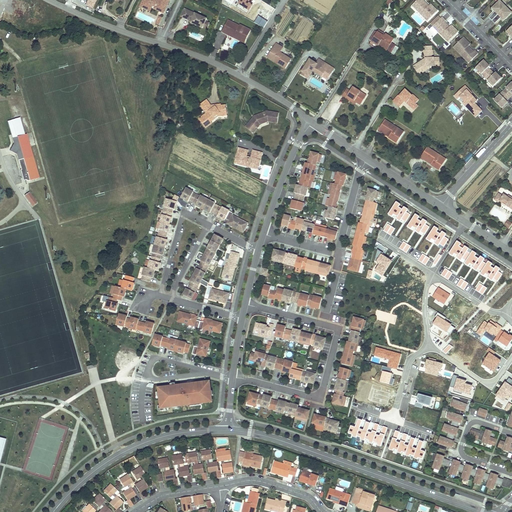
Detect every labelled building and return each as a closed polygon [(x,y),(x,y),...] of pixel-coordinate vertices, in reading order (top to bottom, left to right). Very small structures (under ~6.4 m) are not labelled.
[(97,0),(88,0),(86,5),(93,8),(97,0)] [(165,5),(167,5),(169,0),(168,0),(158,0),(157,2),(152,0),(143,0),(140,8),(150,12),(151,9),(153,6),(156,7),(155,8),(161,10),(164,9),(165,5)] [(240,0),(240,1),(239,3),(239,4),(250,10),(254,5),(252,3),(254,0),(240,0)] [(428,6),(427,7),(425,6),(425,3),(423,1),(423,0),(416,0),(413,3),(417,7),(417,10),(427,21),(437,11),(430,4),(428,6)] [(492,21),(505,7),(500,1),(492,9),(495,11),(489,17),(492,21)] [(250,10),(239,4),(237,7),(248,14),(250,10)] [(163,16),(167,5),(165,5),(164,9),(161,10),(155,8),(156,7),(153,6),(151,9),(159,12),(158,14),(163,16)] [(504,21),(511,14),(511,13),(505,7),(492,21),(495,24),(502,18),(504,21)] [(208,19),(188,10),(184,18),(191,22),(191,23),(196,25),(197,24),(199,25),(198,26),(203,29),(204,27),(206,22),(208,19)] [(449,27),(448,29),(446,27),(446,24),(444,22),(445,20),(442,17),(434,24),(437,28),(437,31),(448,42),(458,32),(451,25),(449,27)] [(234,36),(238,38),(242,40),(242,38),(246,40),(251,30),(240,25),(239,26),(228,20),(222,31),(227,34),(228,31),(233,34),(234,33),(236,34),(234,36)] [(431,37),(433,34),(427,28),(425,32),(431,37)] [(228,31),(227,34),(244,42),(246,40),(242,38),(242,40),(238,38),(234,36),(236,34),(234,33),(233,34),(228,31)] [(384,47),(385,46),(386,45),(389,46),(394,39),(385,34),(384,36),(377,32),(371,41),(378,45),(380,43),(381,44),(380,45),(384,47)] [(468,49),(466,48),(468,46),(470,44),(463,37),(453,47),(464,58),(467,58),(470,61),(478,54),(475,50),(473,52),(471,49),(468,49)] [(234,49),(238,41),(234,39),(230,47),(234,49)] [(275,49),(272,53),(270,57),(276,61),(277,60),(278,61),(277,63),(286,68),(291,59),(280,52),(283,47),(276,43),(272,48),(275,49)] [(431,58),(431,55),(432,55),(432,50),(431,50),(431,46),(422,46),(423,50),(422,50),(422,55),(423,55),(425,58),(425,60),(422,62),(421,61),(417,64),(418,65),(414,68),(418,73),(423,70),(422,68),(425,67),(440,66),(439,58),(439,57),(431,58)] [(272,48),(267,57),(277,63),(278,61),(277,60),(276,61),(270,57),(272,53),(275,49),(272,48)] [(332,71),(327,68),(328,65),(318,59),(315,63),(311,61),(309,65),(307,64),(307,63),(305,66),(300,75),(305,78),(311,70),(312,71),(321,77),(323,74),(329,77),(332,71)] [(491,71),(488,68),(489,67),(483,60),(475,68),(484,77),(491,71)] [(430,66),(425,67),(422,68),(423,70),(418,73),(419,75),(429,68),(430,66)] [(501,79),(495,73),(494,74),(491,71),(484,77),(493,86),(501,79)] [(511,95),(511,83),(503,92),(509,98),(511,95)] [(329,94),(332,88),(325,84),(321,90),(329,94)] [(459,99),(476,117),(482,111),(475,103),(478,100),(471,94),(472,93),(465,86),(453,96),(458,100),(459,99)] [(360,105),(366,96),(353,87),(350,91),(347,88),(342,95),(344,96),(346,98),(347,96),(356,102),(360,105)] [(400,105),(404,100),(405,99),(413,106),(416,103),(419,99),(413,94),(412,95),(405,89),(399,96),(398,95),(394,100),(400,105)] [(506,101),(509,98),(503,92),(493,101),(501,108),(507,102),(506,101)] [(221,104),(216,105),(216,106),(215,107),(212,107),(211,106),(206,99),(200,104),(206,113),(201,117),(202,118),(199,120),(204,126),(208,123),(208,124),(211,121),(215,119),(214,118),(220,113),(227,112),(226,105),(221,106),(221,104)] [(413,106),(405,99),(404,100),(415,110),(418,106),(416,103),(413,106)] [(279,113),(267,111),(256,115),(254,118),(253,117),(245,126),(253,132),(257,127),(256,125),(258,122),(267,120),(268,121),(277,123),(279,113)] [(17,150),(16,151),(15,153),(17,154),(18,161),(20,160),(23,169),(21,170),(20,170),(23,180),(26,180),(27,179),(29,178),(30,180),(39,178),(30,146),(28,146),(28,144),(30,144),(27,134),(25,134),(20,118),(11,120),(16,137),(12,138),(14,144),(13,146),(16,148),(17,148),(18,150),(17,150)] [(11,120),(8,121),(12,138),(16,137),(11,120)] [(381,133),(382,132),(383,131),(390,135),(388,137),(397,143),(404,132),(385,120),(378,130),(381,133)] [(239,147),(235,162),(238,163),(239,160),(243,161),(243,164),(251,166),(258,168),(259,163),(262,152),(253,149),(251,157),(250,161),(245,160),(247,156),(248,149),(239,147)] [(432,162),(431,163),(431,164),(439,170),(446,159),(427,147),(420,157),(424,160),(425,158),(432,162)] [(319,162),(321,155),(311,152),(308,163),(316,165),(317,162),(319,162)] [(258,168),(251,166),(250,170),(261,173),(263,164),(259,163),(258,168)] [(313,173),(315,168),(305,165),(302,174),(310,176),(311,172),(313,173)] [(309,188),(312,181),(309,180),(309,179),(302,177),(299,185),(308,188),(309,188)] [(343,186),(345,180),(335,177),(334,180),(337,180),(336,184),(342,186),(343,186)] [(340,193),(342,186),(336,184),(332,183),(330,190),(340,193)] [(189,200),(193,202),(196,194),(193,193),(193,192),(186,188),(181,198),(188,202),(189,200)] [(303,199),(305,191),(307,191),(296,188),(294,193),(295,193),(295,197),(303,199)] [(376,199),(378,192),(368,189),(365,200),(366,200),(373,202),(374,199),(376,199)] [(30,191),(24,195),(32,206),(38,202),(30,191)] [(511,199),(508,197),(504,194),(503,196),(499,193),(494,200),(498,203),(499,201),(509,208),(511,205),(511,199)] [(196,194),(193,202),(196,203),(195,205),(203,209),(208,199),(200,196),(196,194)] [(337,204),(339,197),(331,195),(330,199),(328,198),(327,201),(337,204)] [(301,207),(303,199),(295,197),(294,200),(292,200),(291,205),(301,208),(302,208),(302,207),(301,207)] [(161,210),(169,212),(170,208),(172,209),(175,201),(164,198),(162,206),(163,206),(161,210)] [(211,211),(214,213),(218,206),(215,204),(215,203),(208,199),(203,209),(210,213),(211,211)] [(375,211),(376,205),(366,202),(363,212),(371,214),(372,210),(375,211)] [(397,202),(389,214),(393,217),(394,215),(398,217),(402,210),(398,207),(400,204),(397,202)] [(225,219),(229,211),(222,207),(222,208),(218,206),(214,213),(218,215),(217,217),(224,221),(225,219)] [(335,217),(337,209),(336,208),(328,206),(327,210),(326,210),(325,214),(335,217)] [(404,207),(397,219),(401,222),(402,220),(406,222),(410,215),(406,212),(408,209),(404,207)] [(168,216),(169,212),(161,210),(160,214),(158,221),(159,221),(167,224),(169,217),(168,216)] [(248,223),(232,215),(233,213),(229,211),(225,219),(229,220),(227,224),(243,232),(248,223)] [(371,226),(373,218),(370,218),(371,215),(363,213),(360,223),(369,226),(371,226)] [(416,214),(408,226),(412,229),(413,227),(417,229),(422,222),(418,220),(419,217),(416,214)] [(291,228),(293,221),(290,220),(291,217),(284,215),(282,224),(288,226),(287,227),(291,228)] [(302,230),(304,220),(298,219),(297,222),(296,228),(302,230)] [(424,219),(416,231),(420,234),(421,232),(425,234),(430,227),(426,225),(427,222),(424,219)] [(307,231),(310,221),(304,220),(302,230),(307,231)] [(156,232),(164,235),(165,231),(166,231),(168,224),(167,224),(159,221),(159,222),(157,228),(157,229),(156,232)] [(313,233),(315,225),(311,224),(312,222),(310,221),(307,231),(313,233)] [(318,236),(321,225),(315,224),(315,225),(313,233),(313,234),(318,236)] [(367,233),(369,227),(359,224),(356,234),(364,236),(365,232),(367,233)] [(395,228),(388,224),(384,230),(391,234),(395,228)] [(324,237),(326,229),(322,228),(323,226),(321,225),(318,236),(324,237)] [(435,227),(427,239),(431,241),(432,239),(436,242),(441,234),(437,232),(438,229),(435,227)] [(335,240),(338,230),(330,228),(330,230),(326,229),(324,237),(335,240)] [(401,228),(397,235),(415,247),(420,240),(401,228)] [(163,247),(165,239),(163,238),(164,235),(156,232),(155,236),(154,236),(152,244),(163,247)] [(443,232),(435,244),(439,246),(440,244),(444,247),(448,240),(444,237),(446,234),(443,232)] [(212,241),(210,245),(218,249),(220,245),(223,239),(215,234),(211,241),(212,241)] [(363,248),(365,242),(355,239),(353,246),(354,246),(363,248)] [(411,246),(403,241),(399,248),(406,252),(411,246)] [(458,241),(450,253),(454,256),(455,254),(459,256),(464,249),(460,246),(461,243),(458,241)] [(159,254),(160,255),(163,247),(152,244),(150,252),(151,252),(150,256),(157,258),(159,254)] [(218,249),(210,245),(208,248),(204,254),(213,259),(216,252),(218,249)] [(466,246),(458,258),(462,261),(463,259),(467,261),(471,254),(467,252),(469,249),(466,246)] [(284,261),(286,253),(275,250),(272,260),(280,262),(280,260),(284,261)] [(362,257),(363,253),(353,250),(351,258),(359,260),(360,256),(362,257)] [(383,275),(391,261),(382,255),(383,253),(378,250),(375,260),(376,261),(379,263),(375,270),(383,275)] [(232,279),(237,262),(239,254),(235,253),(231,251),(229,260),(227,259),(222,276),(232,279)] [(473,252),(466,264),(470,266),(471,264),(475,266),(479,259),(475,257),(477,254),(473,252)] [(202,261),(200,265),(207,269),(209,265),(213,259),(204,254),(201,261),(202,261)] [(297,257),(298,256),(290,254),(288,262),(287,264),(295,266),(297,257)] [(429,258),(423,254),(418,261),(425,265),(429,258)] [(439,254),(433,263),(436,265),(441,256),(439,254)] [(156,262),(157,258),(150,256),(149,260),(148,259),(148,260),(146,266),(146,267),(152,269),(156,270),(158,262),(156,262)] [(481,256),(474,268),(478,271),(479,269),(483,271),(487,264),(483,262),(485,259),(481,256)] [(305,270),(308,260),(308,259),(304,258),(304,259),(301,258),(299,268),(305,270)] [(317,271),(319,263),(313,261),(310,271),(313,272),(313,270),(317,271)] [(358,272),(360,264),(350,262),(348,269),(358,272)] [(489,262),(481,274),(485,276),(486,274),(490,277),(495,269),(491,267),(492,264),(489,262)] [(323,275),(326,265),(319,263),(317,271),(321,272),(320,274),(323,275)] [(207,269),(200,265),(198,269),(197,268),(193,275),(202,279),(205,273),(207,269)] [(328,276),(331,266),(326,265),(323,275),(328,276)] [(139,279),(147,281),(148,277),(150,277),(152,269),(146,267),(142,266),(140,274),(140,275),(139,279)] [(457,272),(462,274),(462,273),(469,276),(471,272),(460,266),(457,272)] [(496,267),(489,279),(493,282),(494,279),(498,282),(502,275),(498,272),(500,269),(496,267)] [(263,268),(261,275),(267,277),(269,270),(263,268)] [(452,273),(445,268),(441,275),(448,279),(452,273)] [(132,282),(134,277),(126,275),(125,280),(124,280),(122,288),(126,289),(132,291),(134,283),(132,282)] [(191,282),(189,285),(196,289),(198,285),(199,286),(202,279),(193,275),(190,281),(191,282)] [(472,275),(468,281),(474,285),(477,280),(472,275)] [(468,283),(461,279),(457,285),(463,289),(468,283)] [(487,288),(480,283),(476,290),(482,294),(487,288)] [(195,293),(196,289),(189,285),(187,289),(186,288),(183,295),(191,299),(195,293)] [(212,287),(208,285),(206,294),(210,295),(209,298),(226,303),(229,293),(212,289),(212,287)] [(271,299),(273,291),(270,290),(271,287),(264,285),(262,295),(268,296),(268,298),(271,299)] [(124,297),(126,289),(122,288),(116,286),(114,294),(113,298),(117,299),(121,300),(122,297),(124,297)] [(450,294),(439,288),(433,297),(444,304),(450,294)] [(280,300),(282,290),(278,289),(277,292),(273,291),(271,299),(275,300),(275,298),(280,300)] [(291,302),(294,292),(293,292),(292,293),(289,292),(289,291),(284,290),(284,291),(281,300),(281,301),(290,304),(290,301),(291,302)] [(302,306),(305,295),(304,296),(301,295),(301,294),(297,293),(294,302),(298,303),(297,306),(302,307),(302,306)] [(314,309),(317,298),(313,297),(314,296),(310,295),(309,296),(307,305),(311,306),(310,308),(314,309)] [(116,303),(117,299),(113,298),(109,297),(108,301),(107,301),(105,309),(115,312),(118,304),(116,303)] [(319,309),(322,298),(317,297),(317,298),(314,309),(315,309),(315,308),(319,309)] [(190,314),(180,312),(177,321),(194,326),(194,328),(202,330),(202,328),(219,333),(222,323),(212,321),(207,319),(205,319),(204,322),(196,320),(197,316),(195,316),(190,314)] [(445,317),(438,313),(435,316),(437,317),(433,323),(449,334),(455,328),(451,325),(451,324),(444,320),(445,317)] [(127,316),(119,314),(116,324),(124,327),(124,326),(128,327),(128,328),(136,330),(136,329),(144,331),(144,332),(152,334),(154,324),(146,322),(146,323),(138,321),(139,319),(131,317),(130,319),(126,318),(127,316)] [(355,321),(353,321),(351,330),(352,330),(359,332),(360,329),(361,329),(362,326),(364,326),(365,320),(356,318),(355,321)] [(493,334),(496,336),(502,328),(501,328),(502,327),(496,323),(495,324),(490,320),(489,322),(488,323),(484,321),(476,332),(481,335),(485,330),(492,335),(493,334)] [(265,327),(266,326),(256,323),(254,330),(258,331),(258,335),(262,336),(263,334),(267,335),(271,336),(273,325),(269,324),(268,328),(267,327),(265,327)] [(286,339),(289,330),(285,329),(286,327),(281,326),(281,327),(277,326),(275,336),(279,337),(279,335),(283,336),(283,338),(286,339)] [(297,331),(297,330),(293,329),(292,331),(289,330),(286,339),(290,340),(291,339),(294,340),(294,341),(298,342),(299,340),(301,332),(297,331)] [(510,335),(501,329),(496,336),(492,342),(508,353),(511,346),(511,343),(511,341),(511,335),(510,335)] [(359,332),(352,330),(349,342),(358,344),(360,345),(362,337),(359,336),(360,333),(359,332)] [(312,335),(301,332),(299,340),(303,341),(302,343),(310,345),(310,343),(312,335)] [(152,345),(160,347),(161,345),(168,347),(168,349),(183,353),(184,351),(188,353),(190,344),(171,339),(170,339),(163,337),(155,334),(152,345)] [(322,338),(312,335),(310,343),(314,344),(314,346),(317,346),(317,348),(322,350),(325,340),(322,340),(322,338)] [(194,346),(192,354),(196,355),(196,354),(202,355),(206,356),(210,342),(200,339),(198,347),(194,346)] [(358,344),(349,342),(348,341),(345,353),(353,355),(354,351),(356,352),(358,344)] [(453,347),(449,344),(443,351),(446,353),(453,347)] [(398,369),(401,354),(376,348),(374,356),(389,360),(388,366),(398,369)] [(266,366),(268,356),(269,355),(265,354),(261,353),(261,351),(257,350),(256,353),(252,352),(250,360),(259,362),(259,361),(261,361),(262,361),(261,365),(266,366)] [(353,355),(345,353),(342,364),(352,367),(354,359),(352,358),(353,355)] [(494,356),(489,353),(483,364),(494,371),(501,360),(494,356)] [(273,357),(268,356),(266,366),(270,368),(271,366),(275,367),(278,368),(281,359),(277,358),(276,359),(273,358),(273,357)] [(285,360),(281,359),(278,368),(282,370),(286,371),(286,372),(290,373),(291,369),(292,367),(293,362),(289,361),(288,362),(285,361),(285,360)] [(443,364),(426,359),(424,367),(441,371),(443,364)] [(390,373),(391,368),(382,366),(381,371),(383,372),(380,382),(393,385),(394,379),(392,379),(394,374),(390,373)] [(349,369),(341,367),(338,379),(346,381),(347,377),(349,378),(351,370),(349,369)] [(295,370),(291,369),(290,373),(289,377),(301,380),(303,372),(303,370),(296,368),(295,370)] [(307,373),(303,372),(301,380),(310,382),(311,381),(314,382),(316,372),(311,371),(310,373),(307,372),(307,373)] [(458,376),(454,375),(450,386),(454,387),(454,389),(469,394),(472,385),(465,383),(466,381),(458,378),(458,376)] [(506,382),(505,381),(496,395),(504,400),(507,395),(511,398),(511,396),(511,379),(509,377),(506,382)] [(346,381),(338,379),(335,390),(336,390),(345,392),(347,385),(345,384),(346,381)] [(208,401),(207,393),(211,393),(211,391),(209,382),(187,385),(187,388),(180,389),(180,385),(175,385),(171,386),(158,388),(160,406),(161,408),(166,407),(173,406),(178,406),(182,405),(182,404),(195,403),(200,402),(208,401)] [(381,387),(372,384),(368,400),(387,405),(390,393),(380,391),(381,387)] [(345,392),(336,390),(333,400),(335,400),(334,403),(344,406),(346,400),(344,400),(345,396),(344,396),(345,392)] [(261,402),(263,395),(254,393),(253,395),(250,394),(247,403),(253,404),(253,403),(257,404),(257,403),(261,404),(261,402)] [(432,398),(418,394),(417,398),(418,398),(417,403),(416,402),(415,406),(422,408),(423,404),(429,406),(432,398)] [(267,397),(263,395),(261,402),(261,404),(260,405),(265,407),(265,405),(269,406),(269,408),(272,409),(275,400),(271,399),(272,397),(268,395),(267,397)] [(465,411),(468,400),(461,398),(460,403),(454,400),(451,406),(454,407),(452,413),(460,416),(461,410),(465,411)] [(283,402),(283,401),(278,400),(278,401),(275,400),(272,409),(280,411),(280,412),(284,413),(285,410),(286,403),(283,402)] [(287,402),(286,403),(285,410),(288,411),(288,413),(296,415),(298,408),(298,405),(287,402)] [(298,408),(296,415),(299,416),(299,419),(307,421),(309,411),(298,408)] [(485,420),(488,411),(479,408),(476,417),(485,420)] [(460,416),(452,413),(449,412),(447,418),(453,420),(452,422),(458,425),(459,422),(460,423),(463,417),(460,416)] [(324,425),(326,419),(326,418),(315,415),(313,420),(317,421),(316,423),(324,426),(324,425)] [(352,436),(357,438),(363,419),(359,418),(356,427),(352,426),(350,433),(353,435),(352,436)] [(336,431),(338,424),(335,423),(335,421),(326,419),(324,425),(328,426),(328,427),(331,428),(331,430),(336,431)] [(360,439),(364,440),(371,422),(367,421),(364,430),(360,429),(358,436),(361,437),(360,439)] [(368,442),(372,443),(379,425),(375,424),(371,433),(368,432),(365,439),(369,440),(368,442)] [(456,435),(458,429),(457,429),(451,426),(445,424),(443,431),(448,433),(448,435),(454,437),(454,435),(456,435)] [(376,444),(380,446),(387,428),(383,426),(379,436),(376,435),(373,442),(377,443),(376,444)] [(486,430),(486,432),(481,430),(481,431),(472,428),(469,436),(483,441),(482,442),(487,444),(487,443),(494,445),(496,440),(489,437),(491,432),(489,431),(486,430)] [(396,431),(389,449),(393,451),(394,449),(397,450),(400,443),(396,442),(400,432),(396,431)] [(403,434),(397,452),(401,454),(401,452),(405,453),(407,446),(404,445),(407,435),(403,434)] [(411,437),(405,455),(409,456),(409,455),(413,456),(415,449),(412,448),(415,438),(411,437)] [(452,448),(454,442),(452,441),(446,439),(441,437),(438,443),(440,444),(438,448),(446,451),(447,446),(452,448)] [(500,441),(499,447),(504,448),(503,449),(508,451),(509,450),(511,451),(511,445),(511,440),(511,438),(510,438),(508,437),(506,443),(500,441)] [(419,440),(412,458),(417,459),(417,457),(420,459),(423,452),(420,450),(423,441),(419,440)] [(208,472),(216,471),(218,471),(218,466),(217,462),(213,463),(209,463),(209,460),(212,459),(211,450),(201,452),(202,461),(206,460),(208,472)] [(224,461),(232,459),(230,451),(225,452),(216,453),(217,462),(222,461),(222,467),(223,473),(234,472),(232,463),(224,464),(224,461)] [(242,464),(250,466),(260,468),(263,457),(253,455),(249,454),(245,453),(240,452),(239,461),(243,462),(242,464)] [(196,453),(191,453),(186,454),(186,455),(188,463),(192,462),(194,474),(201,473),(204,473),(203,464),(198,465),(195,465),(194,462),(198,461),(196,453)] [(442,456),(434,453),(431,460),(435,461),(433,468),(439,470),(441,464),(443,465),(446,459),(443,458),(444,457),(442,456)] [(180,477),(187,476),(190,475),(189,471),(188,467),(180,468),(180,464),(183,464),(182,455),(172,456),(173,465),(178,464),(180,477)] [(175,479),(174,474),(174,470),(166,471),(166,467),(169,467),(168,458),(158,460),(159,469),(163,468),(165,480),(173,479),(175,479)] [(459,462),(454,460),(450,471),(449,473),(456,476),(457,470),(460,471),(462,465),(460,464),(460,462),(459,462)] [(275,461),(271,472),(277,474),(278,473),(285,475),(284,476),(288,477),(289,475),(295,477),(298,470),(291,468),(291,466),(275,461)] [(471,466),(466,465),(466,466),(464,472),(462,478),(468,480),(470,474),(472,475),(474,469),(472,468),(473,467),(471,466)] [(134,485),(137,489),(139,493),(142,491),(148,487),(141,476),(145,474),(140,467),(132,472),(136,480),(139,478),(141,481),(134,485)] [(485,471),(479,469),(478,471),(476,477),(474,482),(480,485),(483,479),(485,480),(487,474),(485,473),(485,471)] [(303,471),(300,479),(308,482),(308,484),(315,487),(318,477),(311,474),(303,471)] [(495,475),(492,473),(491,475),(489,481),(487,487),(493,489),(495,483),(497,484),(500,478),(497,477),(498,476),(495,475)] [(122,493),(125,497),(127,500),(129,499),(136,495),(129,484),(133,482),(128,475),(119,480),(124,487),(127,486),(129,489),(122,493)] [(501,485),(501,486),(510,489),(511,485),(511,480),(504,478),(503,479),(501,485)] [(112,500),(109,503),(116,510),(117,508),(123,502),(114,493),(117,490),(113,487),(110,484),(103,491),(109,498),(112,495),(115,498),(112,500)] [(330,488),(326,498),(331,500),(334,501),(339,503),(339,504),(347,507),(351,495),(330,488)] [(250,495),(249,503),(247,503),(244,502),(241,511),(254,511),(259,494),(250,491),(249,495),(250,495)] [(362,494),(359,493),(356,492),(352,503),(358,506),(359,506),(360,503),(372,507),(375,496),(363,492),(362,494)] [(98,511),(111,511),(112,511),(102,503),(105,500),(99,494),(92,501),(96,505),(94,506),(93,508),(95,510),(98,507),(101,505),(103,507),(101,510),(98,511)] [(191,507),(197,506),(203,505),(202,495),(193,496),(194,504),(191,505),(190,497),(181,498),(182,511),(187,511),(192,511),(191,507)] [(283,511),(286,503),(284,503),(282,502),(278,501),(268,499),(265,509),(275,511),(283,511)]
